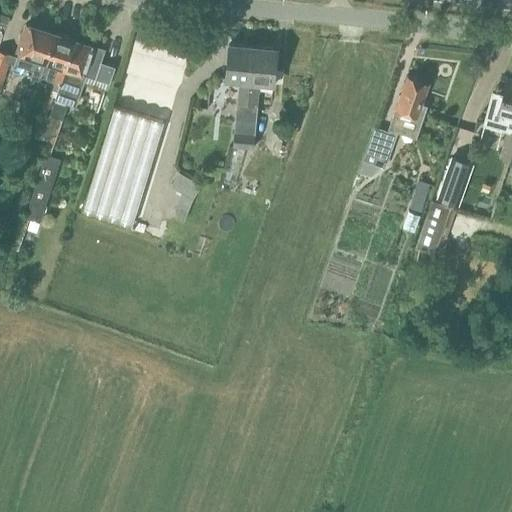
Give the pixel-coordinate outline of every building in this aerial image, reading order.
[(0,51),(0,71),(6,73),(9,63),(33,70),(29,81),(39,85),(42,77),(41,77),(57,33),(31,25),(30,26),(26,25),(18,51),(19,51),(17,57),(0,51)] [(42,77),(56,82),(54,90),(58,91),(61,84),(75,39),(57,33),(41,77),(42,77)] [(91,45),(75,39),(61,84),(58,91),(56,97),(77,105),(87,76),(110,83),(115,67),(101,62),(104,53),(94,50),(95,47),(91,46),(91,45)] [(229,44),(226,81),(239,82),(233,146),(234,146),(242,124),(247,126),(253,46),(229,44)] [(253,46),(250,83),(274,85),(275,76),(284,77),(285,74),(287,50),(269,48),(268,45),(262,45),(260,47),(253,46)] [(427,106),(421,104),(429,83),(424,81),(423,79),(415,77),(413,78),(408,76),(392,121),(388,130),(375,125),(358,172),(372,176),(381,166),(386,167),(399,131),(416,137),(427,106)] [(498,113),(511,117),(508,129),(511,129),(511,78),(507,77),(498,113)] [(17,114),(27,117),(32,102),(23,98),(17,114)] [(57,118),(50,138),(48,144),(54,146),(62,119),(67,105),(56,101),(51,114),(51,115),(57,118)] [(83,210),(133,225),(164,121),(115,106),(83,210)] [(57,118),(51,115),(46,114),(39,134),(50,138),(57,118)] [(241,127),(239,144),(258,145),(260,129),(243,127),(241,127)] [(508,129),(507,129),(503,144),(511,146),(511,129),(508,129)] [(239,144),(239,154),(257,155),(258,145),(239,144)] [(511,146),(503,144),(500,157),(511,160),(511,146)] [(61,159),(45,154),(25,217),(27,218),(26,223),(23,222),(16,246),(31,251),(61,159)] [(456,209),(460,210),(461,208),(469,211),(473,198),(465,195),(462,203),(459,202),(471,168),(472,168),(474,163),(472,162),(473,162),(453,155),(437,202),(437,203),(456,208),(456,209)] [(176,207),(175,207),(177,218),(184,221),(194,199),(202,185),(179,171),(171,185),(182,192),(176,207)] [(419,179),(415,193),(410,209),(422,213),(426,197),(425,196),(430,183),(419,179)] [(432,201),(415,249),(434,256),(437,249),(443,251),(449,237),(447,236),(456,209),(456,208),(437,203),(437,202),(432,201)] [(404,229),(415,232),(420,215),(409,211),(404,229)]
